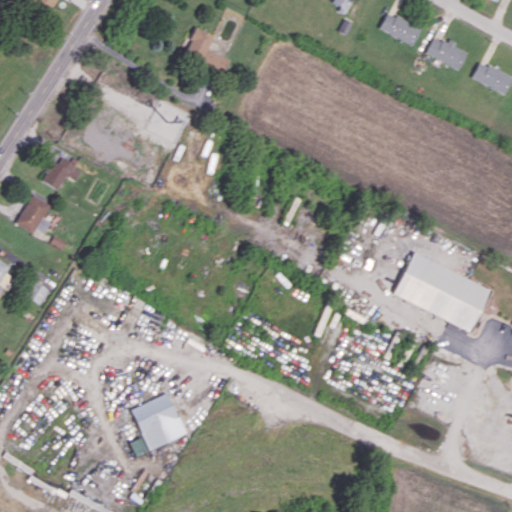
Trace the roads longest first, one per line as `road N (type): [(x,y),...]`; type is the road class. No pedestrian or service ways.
road 1 (residential): [(245,372),(511,481)]
road 2 (residential): [(99,0),(0,156)]
